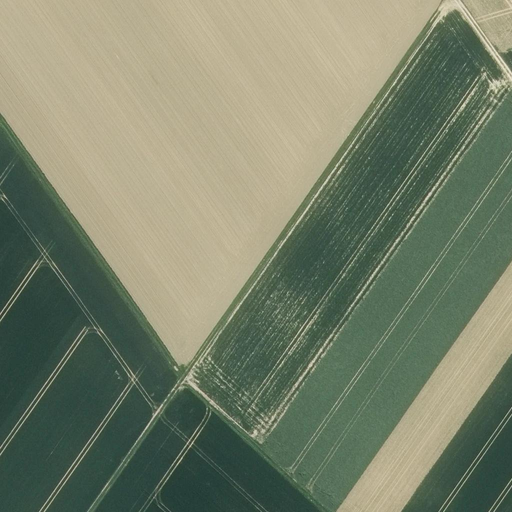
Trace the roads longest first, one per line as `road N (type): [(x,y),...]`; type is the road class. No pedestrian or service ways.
road 1 (track): [(449,0),(103,511)]
road 2 (track): [(0,122),(187,388),(322,511)]
